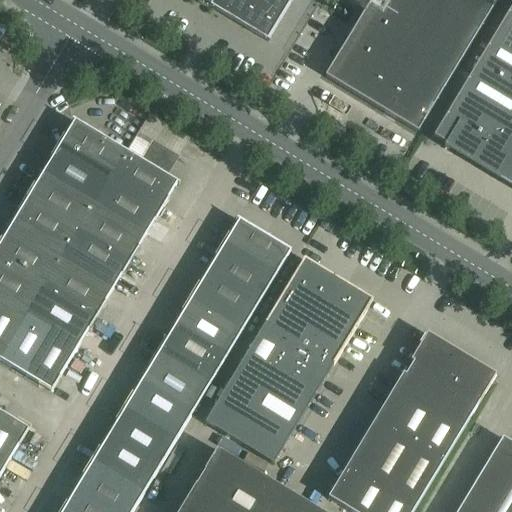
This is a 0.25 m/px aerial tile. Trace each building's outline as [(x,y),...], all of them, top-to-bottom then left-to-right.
[(195,0),(267,43),(293,0),(195,0)] [(341,54),(326,78),(418,135),(420,131),(493,11),(499,0),(339,0),(364,15),(341,54)] [(511,8),(433,139),(437,142),(438,141),(446,146),(444,149),(448,152),(449,151),(511,188),(511,8)] [(189,141),(148,115),(139,132),(179,157),(184,149),(189,141)] [(73,122),(72,123),(74,124),(60,147),(112,178),(126,154),(73,122)] [(167,179),(179,157),(139,132),(126,154),(167,179)] [(60,147),(44,174),(95,206),(112,178),(60,147)] [(177,186),(179,187),(179,186),(167,179),(126,154),(112,178),(163,209),(177,186)] [(44,174),(27,202),(79,233),(95,206),(44,174)] [(95,206),(146,237),(163,209),(112,178),(95,206)] [(27,202),(11,229),(62,260),(79,233),(27,202)] [(79,233),(130,264),(146,237),(95,206),(79,233)] [(335,226),(321,218),(317,225),(330,233),(335,226)] [(291,254),(237,221),(237,222),(238,223),(225,246),(276,278),(291,254)] [(11,229),(0,246),(0,260),(45,288),(62,260),(11,229)] [(62,260),(113,291),(130,264),(79,233),(62,260)] [(276,278),(225,246),(208,274),(260,305),(276,278)] [(0,260),(0,297),(3,299),(29,315),(45,288),(0,260)] [(45,288),(97,319),(113,291),(62,260),(45,288)] [(304,262),(205,426),(273,467),(361,322),(368,310),(355,303),(360,296),(342,285),(304,262)] [(260,305),(208,274),(191,301),(243,332),(260,305)] [(97,319),(45,288),(29,315),(55,331),(80,346),(97,319)] [(3,299),(0,304),(0,362),(29,315),(3,299)] [(243,332),(191,301),(175,329),(226,360),(243,332)] [(0,363),(26,379),(55,331),(29,315),(0,362),(0,363)] [(226,360),(175,329),(158,356),(210,387),(226,360)] [(55,331),(26,379),(51,394),(80,346),(55,331)] [(347,469),(328,501),(347,511),(414,511),(493,381),(496,377),(428,336),(411,363),(414,365),(406,378),(403,376),(347,469)] [(210,387),(158,356),(142,383),(193,415),(210,387)] [(193,415),(142,383),(125,411),(177,442),(193,415)] [(177,442),(125,411),(109,438),(160,469),(177,442)] [(3,416),(0,420),(0,478),(28,432),(3,416)] [(160,469),(109,438),(92,465),(144,497),(160,469)] [(511,511),(511,445),(503,440),(459,511),(511,511)] [(266,511),(279,490),(217,452),(180,511),(266,511)] [(75,493),(107,511),(134,511),(144,497),(92,465),(75,493)] [(316,511),(279,490),(266,511),(316,511)] [(107,511),(75,493),(63,511),(107,511)]
